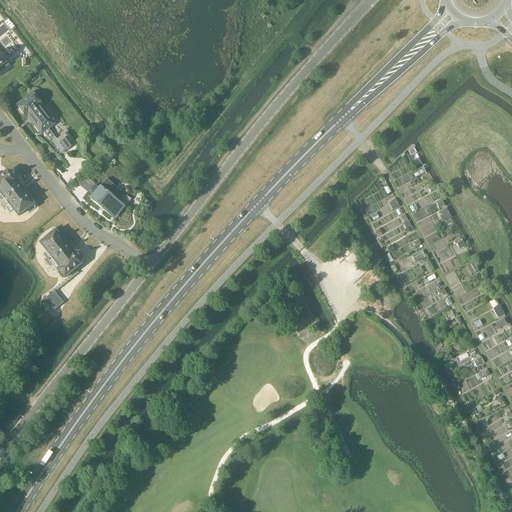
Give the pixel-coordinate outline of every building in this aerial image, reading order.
[(39,104),(41,102),(36,96),(34,96),(32,94),(17,106),(26,117),(27,116),(41,134),(43,132),(50,141),(54,138),(47,128),(52,124),(51,123),(53,121),(48,115),(46,116),(39,107),(41,106),(39,104)] [(60,140),(66,147),(72,142),(67,135),(60,140)] [(14,172),(6,171),(0,175),(0,196),(18,219),(35,205),(18,184),(19,177),(14,172)] [(115,187),(106,180),(98,189),(94,186),(88,193),(93,196),(90,200),(115,220),(131,199),(124,194),(118,202),(114,199),(108,195),(109,194),(115,187)] [(55,230),(38,244),(58,269),(55,270),(64,281),(83,266),(83,259),(79,253),(73,252),(55,230)] [(481,271),(480,268),(476,262),(469,266),(474,276),(481,271)] [(54,292),(43,300),(52,312),(63,304),(54,292)] [(494,310),(498,318),(502,316),(498,308),(494,310)] [(481,358),(474,361),(476,367),(484,364),(481,358)]
